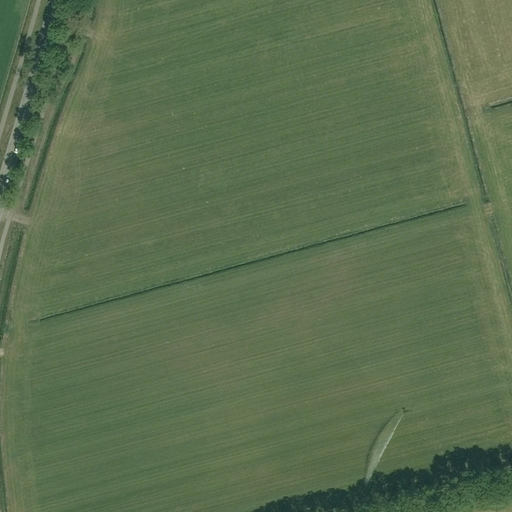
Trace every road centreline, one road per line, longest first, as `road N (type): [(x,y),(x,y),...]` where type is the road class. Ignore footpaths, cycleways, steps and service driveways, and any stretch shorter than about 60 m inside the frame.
road 1 (secondary): [(0,198),(57,0)]
road 2 (track): [(511,480),(391,511)]
